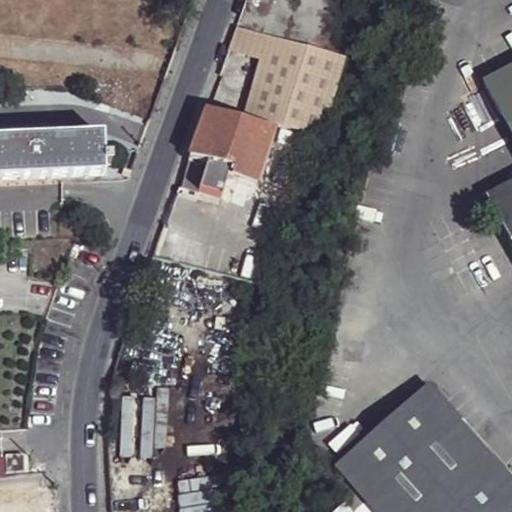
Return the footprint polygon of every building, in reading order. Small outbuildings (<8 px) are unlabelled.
[(345,11),(348,12),(351,0),(307,0),(299,27),(336,39),(345,11)] [(179,34),(186,16),(175,11),(168,29),(179,34)] [(323,142),(347,63),(239,32),(233,52),(263,62),(244,120),(279,133),(280,129),(323,142)] [(511,71),(487,84),(511,131),(511,188),(493,200),(511,236),(511,71)] [(261,185),(279,133),(244,120),(213,110),(200,145),(197,157),(216,163),(239,170),(237,176),(261,185)] [(103,165),(102,158),(102,135),(0,139),(0,179),(103,176),(103,165)] [(237,176),(239,170),(216,163),(208,191),(230,198),(237,176)] [(289,306),(290,293),(281,291),(276,291),(275,306),(289,306)] [(511,511),(511,473),(433,387),(339,471),(375,511),(511,511)] [(31,471),(31,454),(12,454),(13,472),(31,471)] [(49,511),(48,489),(9,490),(9,511),(49,511)]
